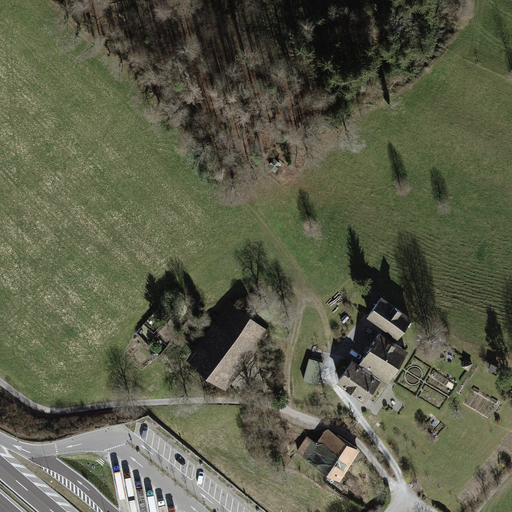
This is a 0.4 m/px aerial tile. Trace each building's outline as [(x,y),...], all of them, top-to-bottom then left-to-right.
[(380,296),(366,319),(398,339),(412,315),(380,296)] [(230,302),(186,360),(226,389),(269,331),(230,302)] [(359,362),(388,380),(407,350),(378,332),(359,362)] [(310,358),(303,379),(317,383),(324,362),(310,358)] [(350,361),(336,382),(366,401),(380,381),(350,361)] [(307,437),(297,452),(339,480),(360,450),(326,427),(315,442),(307,437)]
